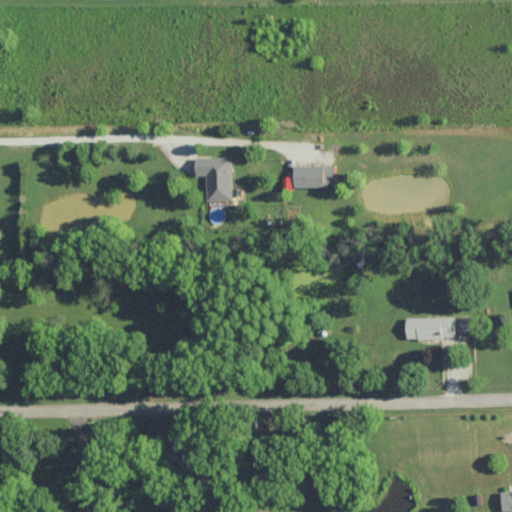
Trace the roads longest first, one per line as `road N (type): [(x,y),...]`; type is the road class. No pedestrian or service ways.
road 1 (residential): [(0,409),(511,398)]
road 2 (residential): [(0,141),(272,143)]
